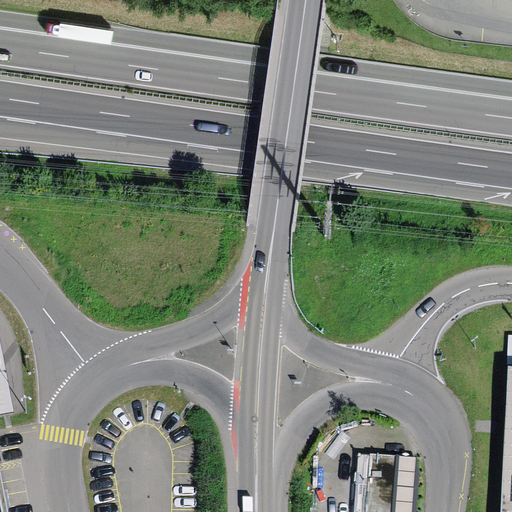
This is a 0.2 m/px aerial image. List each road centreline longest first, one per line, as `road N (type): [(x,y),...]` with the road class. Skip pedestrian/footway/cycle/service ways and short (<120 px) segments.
road 1 (motorway): [(0,97),(511,169)]
road 2 (motorway): [(511,117),(0,46)]
road 3 (tertiary): [(306,0),(266,286)]
road 4 (residential): [(70,511),(62,434),(98,380),(143,361)]
road 5 (residential): [(256,475),(318,409),(392,384)]
road 6 (residential): [(392,384),(313,348),(286,325),(266,286)]
road 7 (residential): [(392,384),(434,414),(444,438),(442,511)]
road 8 (tertiary): [(266,286),(256,435)]
road 9 (residential): [(266,286),(143,361)]
road 10 (residential): [(143,361),(206,382),(256,435)]
